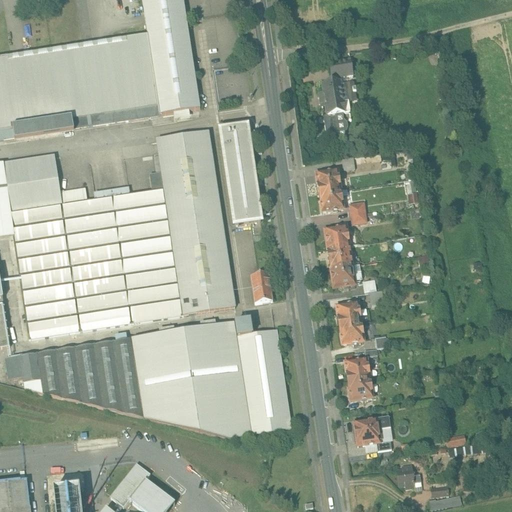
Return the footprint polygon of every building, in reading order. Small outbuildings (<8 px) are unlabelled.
[(183,0),(142,0),(160,117),(200,111),(183,0)] [(148,38),(0,60),(0,141),(160,117),(148,38)] [(351,62),(329,65),(331,80),(339,79),(353,77),(351,62)] [(339,79),(333,80),(334,84),(323,85),(324,94),(320,95),(322,109),(326,108),(327,117),(323,117),(328,143),(331,143),(338,141),(341,141),(337,116),(345,114),(350,113),(348,98),(355,97),(355,94),(356,94),(355,90),(354,90),(353,84),(343,85),(344,88),(341,89),(340,83),(339,83),(339,79)] [(247,130),(221,134),(235,228),(261,224),(247,130)] [(208,134),(157,142),(162,174),(183,318),(235,310),(208,134)] [(338,141),(331,143),(332,153),(340,152),(338,141)] [(183,318),(162,174),(150,176),(153,193),(87,203),(85,190),(60,194),(54,158),(2,166),(13,238),(29,341),(106,329),(106,331),(115,330),(115,328),(183,318)] [(353,160),(342,161),(344,173),(355,171),(353,160)] [(2,166),(0,165),(0,240),(13,238),(2,166)] [(337,173),(331,174),(331,173),(327,174),(327,175),(322,176),(321,175),(316,176),(317,182),(319,196),(340,192),(339,185),(340,185),(339,179),(338,180),(337,173)] [(340,192),(319,196),(321,209),(322,215),(327,214),(332,213),(333,214),(337,213),(337,212),(343,211),(342,205),(343,205),(342,199),(341,199),(340,192)] [(410,205),(418,203),(417,193),(408,194),(410,205)] [(363,206),(350,208),(352,220),(365,218),(363,206)] [(365,218),(352,220),(353,227),(366,225),(365,218)] [(340,230),(335,231),(325,233),(325,235),(324,235),(325,241),(326,241),(328,252),(349,249),(348,241),(349,241),(348,236),(347,236),(346,229),(340,230)] [(349,249),(328,252),(328,257),(329,261),(331,272),(352,269),(349,249)] [(352,269),(331,272),(332,283),(333,289),(334,291),(344,289),(344,290),(349,289),(355,288),(354,281),(355,281),(354,276),(353,276),(352,269)] [(268,276),(251,279),(255,306),(272,303),(268,276)] [(0,349),(10,348),(0,282),(0,349)] [(364,296),(376,294),(374,284),(363,285),(364,296)] [(382,294),(370,295),(372,308),(384,306),(382,294)] [(361,325),(359,318),(360,317),(359,312),(358,306),(352,307),(352,306),(347,307),(342,308),(336,309),(337,315),(339,328),(361,325)] [(235,325),(132,341),(145,421),(230,442),(252,438),(237,340),(237,339),(235,325)] [(362,332),(361,325),(339,328),(341,342),(342,348),(348,347),(348,346),(353,346),(358,345),(357,345),(363,344),(362,338),(363,337),(362,332)] [(277,333),(237,339),(237,340),(252,438),(292,432),(277,333)] [(386,339),(375,341),(377,352),(387,350),(386,339)] [(132,341),(36,356),(43,396),(145,421),(132,341)] [(36,356),(6,361),(9,382),(23,380),(25,392),(43,396),(36,356)] [(366,362),(360,363),(360,362),(355,363),(355,364),(345,365),(348,385),(369,381),(368,374),(369,374),(368,369),(367,369),(366,362)] [(369,381),(348,385),(350,404),(361,402),(361,403),(366,402),(366,401),(372,400),(371,394),(372,394),(371,388),(370,389),(369,381)] [(434,395),(435,403),(450,401),(449,393),(434,395)] [(389,419),(375,421),(375,423),(354,426),(357,449),(376,446),(383,445),(381,432),(390,430),(389,419)] [(448,449),(466,445),(464,435),(446,439),(448,449)] [(383,445),(376,446),(377,453),(391,451),(390,444),(383,445)] [(450,451),(451,457),(487,454),(486,448),(450,451)] [(150,477),(136,466),(110,499),(124,510),(129,503),(145,483),(150,477)] [(412,467),(402,468),(402,471),(397,472),(399,487),(405,487),(405,490),(415,488),(414,484),(420,483),(419,476),(413,477),(412,467)] [(26,483),(0,485),(0,511),(8,511),(29,510),(26,483)] [(145,483),(129,503),(141,511),(169,511),(174,506),(145,483)] [(448,489),(431,491),(432,498),(449,496),(448,489)] [(81,511),(79,491),(53,494),(55,511),(81,511)] [(430,501),(431,510),(462,506),(461,497),(430,501)]
